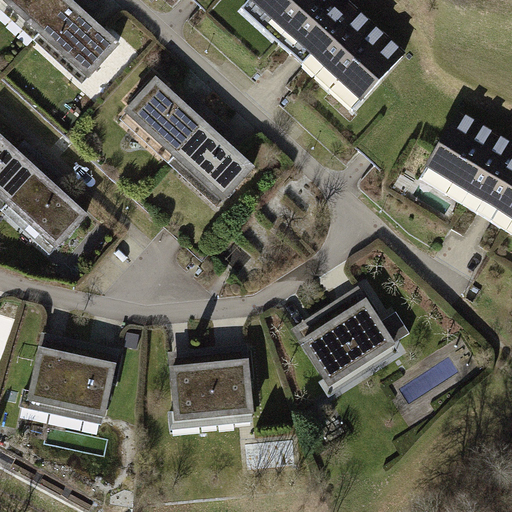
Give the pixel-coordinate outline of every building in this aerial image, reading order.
[(59,0),(0,0),(0,8),(85,87),(117,53),(59,0)] [(254,0),(249,6),(371,112),(418,58),(350,0),(254,0)] [(162,86),(130,120),(222,206),(254,172),(162,86)] [(420,169),(511,219),(511,138),(455,107),(420,169)] [(0,138),(0,202),(54,253),(86,219),(0,138)] [(333,392),(407,336),(363,279),(290,335),(333,392)] [(21,408),(112,421),(122,350),(31,337),(21,408)] [(166,422),(258,419),(256,348),(164,350),(166,422)]
